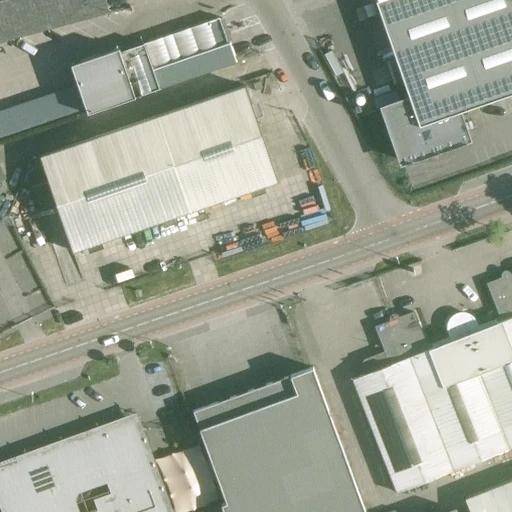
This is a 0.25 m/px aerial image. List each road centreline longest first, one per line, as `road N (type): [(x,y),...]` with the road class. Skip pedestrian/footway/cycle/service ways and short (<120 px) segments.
road 1 (secondary): [(0,373),(391,237)]
road 2 (residential): [(391,237),(270,0)]
road 3 (secondary): [(391,237),(511,195)]
